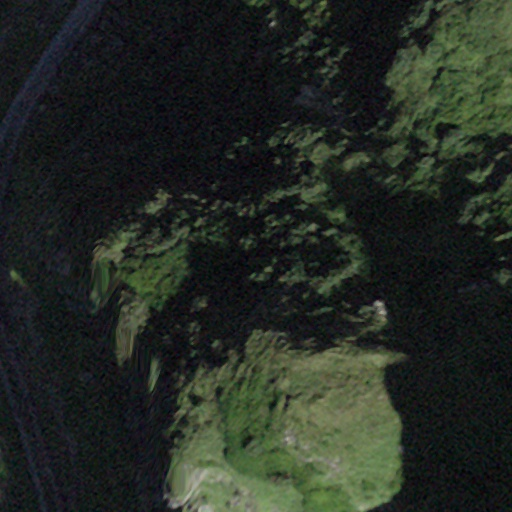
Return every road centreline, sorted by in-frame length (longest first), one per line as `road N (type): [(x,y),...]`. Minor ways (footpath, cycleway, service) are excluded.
road 1 (track): [(95,0),(36,79),(0,179)]
road 2 (track): [(0,346),(51,511)]
